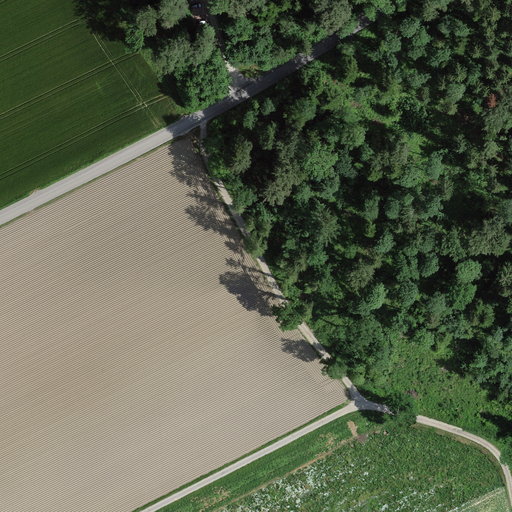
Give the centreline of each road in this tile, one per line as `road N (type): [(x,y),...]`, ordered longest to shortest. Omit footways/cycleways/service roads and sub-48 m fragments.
road 1 (track): [(511,493),(501,458),(483,442),(360,403),(263,278),(203,153),(206,115)]
road 2 (tertiary): [(402,0),(206,115),(0,217)]
road 3 (track): [(360,403),(145,511)]
